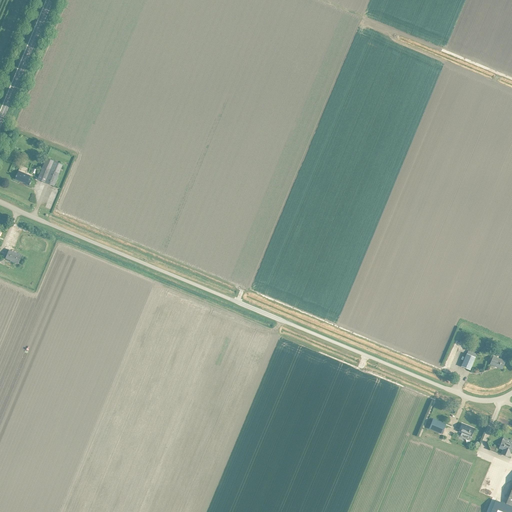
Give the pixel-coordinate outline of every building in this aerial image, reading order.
[(54,186),(62,165),(46,158),(37,179),(54,186)] [(29,178),(30,176),(18,171),(14,179),(30,185),(32,180),(29,178)] [(15,267),(17,263),(18,264),(21,255),(9,250),(5,259),(9,260),(8,264),(15,267)] [(461,366),(470,370),(475,357),(466,354),(461,366)] [(489,364),(502,369),(505,361),(493,356),(489,364)] [(433,420),(429,429),(441,434),(445,425),(433,420)] [(471,436),(474,428),(462,423),(458,431),(471,436)] [(511,441),(503,437),(498,448),(502,450),(501,453),(511,458),(511,441)] [(511,511),(511,507),(495,500),(494,505),(490,511),(511,511)]
